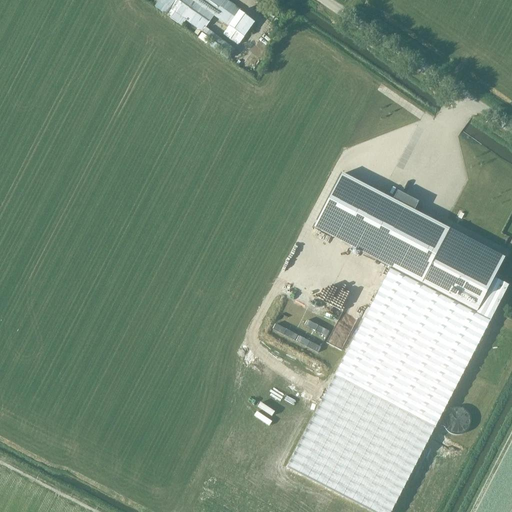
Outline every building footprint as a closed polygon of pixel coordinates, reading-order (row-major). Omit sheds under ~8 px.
[(225,0),(224,0),(175,0),(175,2),(171,0),(162,0),(156,9),(181,27),(185,21),(201,32),(197,39),(227,60),(234,50),(205,28),(213,17),(227,27),(222,35),(238,46),(240,43),(254,23),(239,12),(240,11),(225,0)] [(341,174),(313,228),(352,249),(390,268),(333,377),(434,429),(508,286),(493,279),(504,259),(413,212),(418,203),(396,192),(392,201),(380,195),(341,174)] [(306,320),(304,326),(325,337),(328,331),(306,320)] [(274,325),(271,330),(293,341),(296,336),(274,325)] [(297,336),(295,342),(316,353),(319,348),(297,336)] [(320,402),(286,468),(370,511),(390,511),(431,435),(434,429),(333,377),(320,402)]
